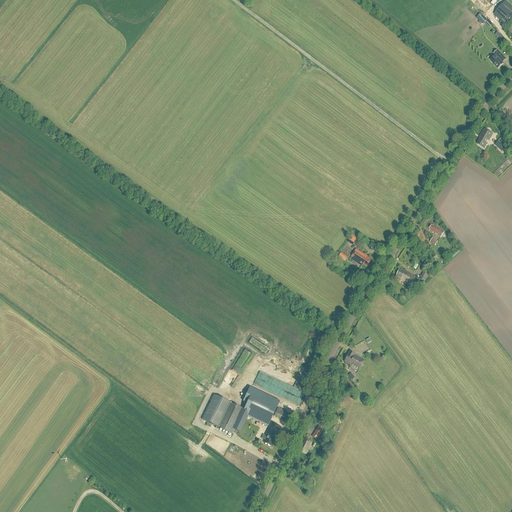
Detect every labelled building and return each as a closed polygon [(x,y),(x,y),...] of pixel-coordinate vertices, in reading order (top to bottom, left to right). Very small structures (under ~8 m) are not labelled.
[(511,6),(506,1),(494,14),(501,21),(499,23),(503,27),(511,16),(511,6)] [(484,24),(487,21),(481,14),(477,18),(483,25),(484,24)] [(492,64),(498,70),(504,64),(500,60),(503,57),(498,51),(494,54),(498,59),(492,64)] [(486,52),(478,58),(490,73),(493,71),(491,69),(494,67),(491,64),(494,62),(486,52)] [(488,142),(493,135),(484,129),(479,138),(480,138),(479,140),(477,145),(484,150),(487,145),(486,144),(487,141),(488,142)] [(495,145),(502,152),(506,149),(498,142),(495,145)] [(437,227),(433,225),(433,226),(432,226),(429,229),(430,230),(429,231),(433,233),(435,234),(435,235),(440,238),(441,237),(444,239),(446,235),(444,233),(444,232),(439,228),(439,229),(437,228),(437,227)] [(424,228),(423,231),(433,237),(435,234),(424,228)] [(347,242),(352,246),(357,238),(352,234),(347,242)] [(433,238),(430,243),(435,247),(438,242),(433,238)] [(421,242),(417,247),(423,250),(426,245),(421,242)] [(354,261),(362,266),(363,265),(367,267),(371,261),(367,257),(357,249),(352,257),(354,258),(353,260),(354,261)] [(339,257),(345,262),(348,258),(341,253),(339,257)] [(415,277),(401,270),(400,271),(399,271),(396,277),(411,285),(415,277)] [(423,273),(420,280),(424,282),(428,276),(423,273)] [(357,358),(354,356),(355,355),(350,352),(344,362),(359,370),(364,361),(357,357),(357,358)] [(335,366),(347,373),(348,371),(351,372),(353,370),(338,361),(335,366)] [(215,396),(203,421),(232,434),(234,430),(240,433),(247,418),(247,417),(252,419),(253,420),(268,427),(269,423),(273,416),(277,408),(279,402),(249,388),(243,401),(248,402),(244,410),(243,409),(215,396)] [(291,415),(278,408),(273,417),(287,423),(291,415)] [(262,439),(266,441),(264,444),(271,447),(276,438),(277,438),(282,428),(271,423),(265,436),(263,435),(262,437),(262,439)] [(298,451),(306,454),(311,442),(303,439),(301,443),(302,444),(301,447),(300,446),(298,451)]
